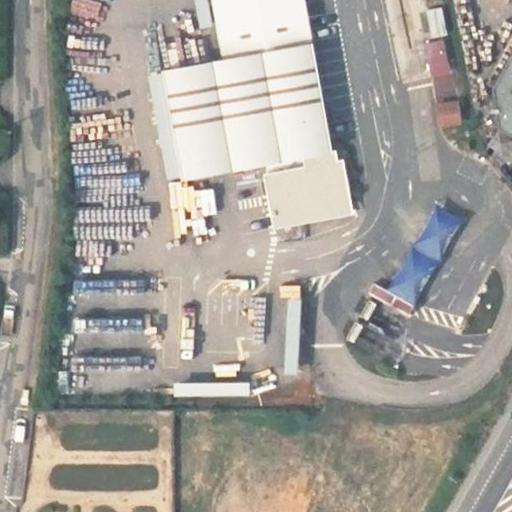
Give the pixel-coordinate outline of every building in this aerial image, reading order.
[(312,46),(303,0),(211,0),(222,63),(312,46)] [(440,4),(420,10),(428,38),(448,33),(440,4)] [(432,70),(449,67),(444,37),(426,39),(432,70)] [(274,231),(345,217),(312,46),(163,74),(184,183),(307,160),(310,175),(265,184),(274,231)] [(511,135),(511,49),(491,88),(501,129),(511,135)] [(423,286),(422,265),(410,258),(383,301),(405,315),(423,286)] [(432,271),(422,265),(423,286),(432,271)] [(287,354),(300,354),(300,284),(288,284),(287,354)] [(376,314),(397,328),(405,315),(383,301),(370,293),(362,304),(376,314)] [(364,333),(385,347),(397,328),(376,314),(364,333)]
